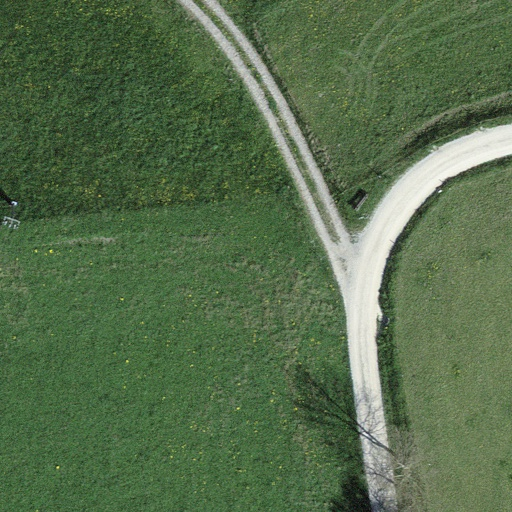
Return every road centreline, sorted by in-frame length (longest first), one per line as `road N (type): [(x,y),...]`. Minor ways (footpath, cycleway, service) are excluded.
road 1 (track): [(511,137),(467,149),(424,175),(372,240),(357,297),(377,511)]
road 2 (track): [(357,297),(290,140),(232,35),(196,0)]
